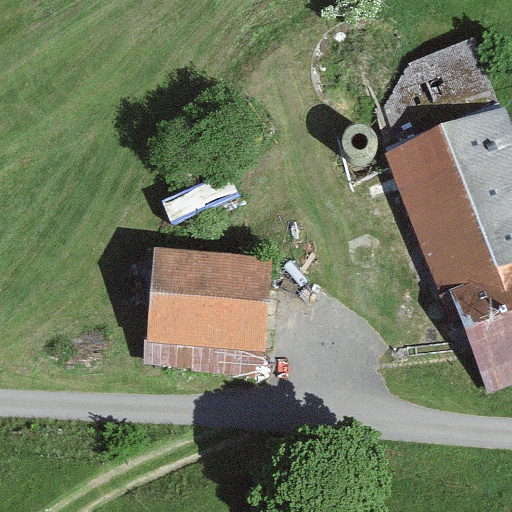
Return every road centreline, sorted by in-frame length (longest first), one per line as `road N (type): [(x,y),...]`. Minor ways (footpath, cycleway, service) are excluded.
road 1 (unclassified): [(511,438),(0,402)]
road 2 (track): [(269,418),(136,469),(71,511)]
